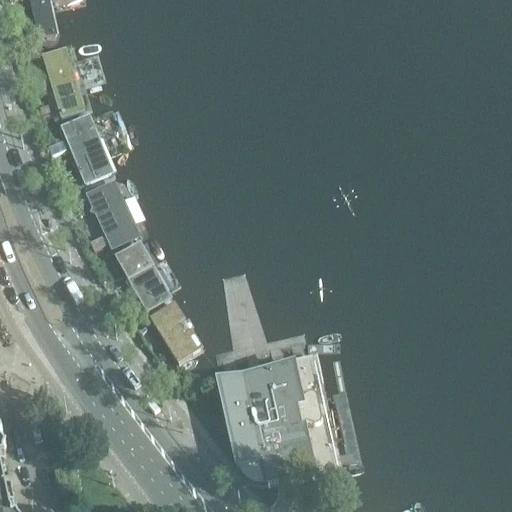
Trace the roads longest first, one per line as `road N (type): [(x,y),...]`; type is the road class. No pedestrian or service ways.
road 1 (residential): [(49,322),(19,393),(45,511)]
road 2 (secondary): [(222,511),(100,385)]
road 3 (secondary): [(100,385),(182,511)]
road 4 (secondary): [(0,206),(49,322)]
